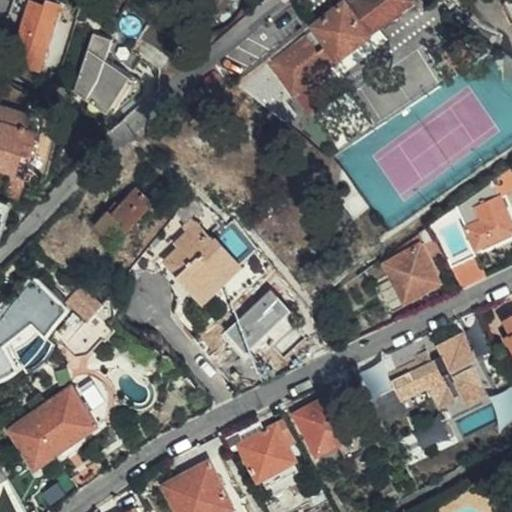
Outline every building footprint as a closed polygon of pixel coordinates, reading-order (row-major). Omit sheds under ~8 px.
[(314,23),(235,81),(271,112),(285,100),(417,1),(416,0),(346,0),(348,2),(315,25),(314,23)] [(61,11),(36,3),(28,29),(16,62),(43,70),(61,11)] [(184,44),(153,23),(142,38),(174,58),(184,44)] [(115,41),(96,34),(76,92),(113,116),(140,93),(141,82),(108,61),(115,41)] [(174,58),(142,38),(131,52),(162,74),(174,58)] [(455,65),(472,50),(464,39),(446,51),(455,65)] [(476,57),(472,50),(455,65),(459,69),(476,57)] [(285,100),(271,112),(282,121),(284,123),(296,114),(285,100)] [(0,123),(0,167),(35,176),(44,132),(43,126),(41,121),(35,116),(3,109),(0,123)] [(511,170),(495,184),(503,199),(511,193),(511,170)] [(511,216),(503,199),(495,184),(461,210),(481,249),(484,248),(511,234),(511,216)] [(153,205),(137,191),(99,234),(115,248),(153,205)] [(344,229),(333,214),(323,221),(335,236),(344,229)] [(218,242),(202,225),(189,238),(192,241),(162,271),(183,294),(192,285),(207,302),(247,265),(221,239),(218,242)] [(432,227),(396,252),(400,258),(389,265),(396,278),(382,286),(394,309),(444,282),(425,247),(439,239),(432,227)] [(511,234),(484,248),(488,255),(511,242),(511,234)] [(452,263),(466,288),(491,276),(477,251),(473,253),(457,261),(452,263)] [(224,329),(248,356),(298,311),(273,284),(224,329)] [(85,290),(67,312),(71,316),(79,307),(95,321),(106,308),(85,290)] [(484,365),(468,333),(419,357),(421,362),(394,376),(404,395),(421,386),(425,394),(435,389),(446,409),(451,406),(460,421),(492,405),(488,399),(493,396),(478,368),(484,365)] [(50,366),(46,360),(41,363),(45,369),(50,366)] [(77,384),(11,430),(39,469),(105,424),(109,420),(102,410),(98,414),(77,384)] [(359,438),(336,396),(296,417),(319,459),(359,438)] [(253,414),(222,428),(232,446),(236,444),(261,430),(253,414)] [(286,440),(296,434),(285,416),(276,422),(286,440)] [(296,458),(286,440),(276,422),(261,430),(236,444),(257,480),(263,477),(291,460),(296,458)] [(164,483),(180,511),(215,511),(233,502),(208,458),(164,483)] [(291,460),(263,477),(266,483),(295,467),(291,460)] [(60,500),(78,487),(63,464),(44,477),(60,500)] [(215,511),(226,511),(236,507),(233,502),(215,511)]
